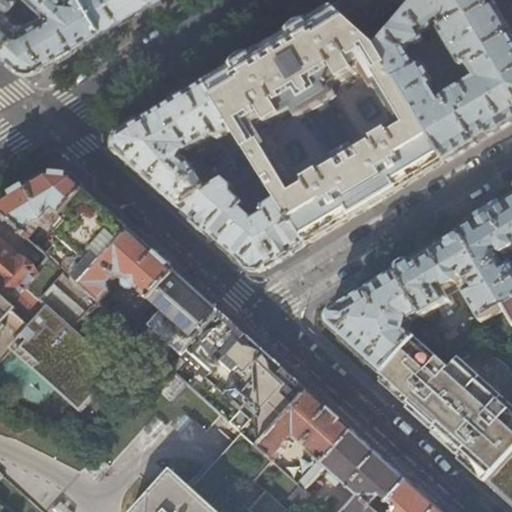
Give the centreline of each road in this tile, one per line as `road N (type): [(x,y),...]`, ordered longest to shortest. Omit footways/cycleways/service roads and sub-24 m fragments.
road 1 (residential): [(479,511),(253,307)]
road 2 (residential): [(253,307),(511,157)]
road 3 (residential): [(253,307),(48,118)]
road 4 (tertiary): [(48,118),(246,0)]
